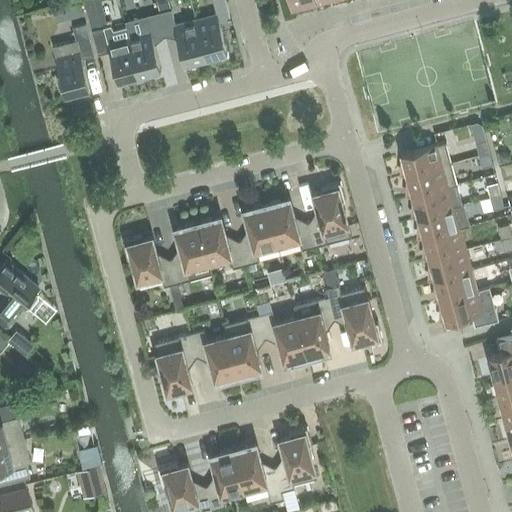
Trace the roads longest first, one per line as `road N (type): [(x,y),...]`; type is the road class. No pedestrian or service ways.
road 1 (residential): [(408,367),(185,428),(156,420),(99,229),(107,206),(137,195)]
road 2 (residential): [(137,195),(122,136),(139,113),(324,65)]
road 3 (residential): [(408,367),(344,140)]
road 4 (residential): [(137,195),(344,140)]
road 5 (residential): [(324,65),(336,41),(490,0)]
road 6 (residential): [(479,511),(447,384),(429,369),(408,367)]
